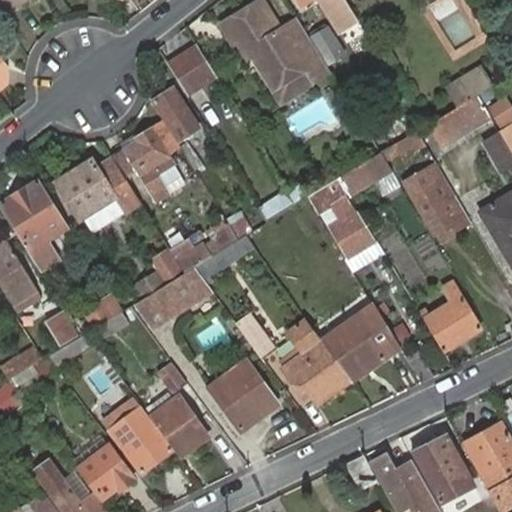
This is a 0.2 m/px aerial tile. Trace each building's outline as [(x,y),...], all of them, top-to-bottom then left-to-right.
[(0,0),(0,7),(6,16),(33,0),(0,0)] [(332,76),(296,18),(282,26),(263,0),(256,0),(216,28),(232,51),(237,48),(248,64),(251,63),(272,91),(307,74),(314,87),(332,76)] [(320,0),(339,31),(356,21),(343,0),(297,0),(301,5),(310,0),(320,0)] [(441,0),(431,7),(460,46),(475,35),(448,0),(441,0)] [(343,54),(327,27),(311,36),(327,63),(343,54)] [(197,49),(168,67),(185,94),(214,76),(197,49)] [(488,89),(489,88),(479,70),(446,89),(456,108),(476,96),(488,89)] [(314,87),(307,74),(272,91),(281,106),(314,87)] [(510,125),(488,89),(476,96),(491,120),(498,132),(510,125)] [(154,102),(178,141),(198,130),(173,90),(154,102)] [(456,108),(425,127),(439,150),(491,120),(476,96),(456,108)] [(511,124),(510,125),(498,132),(499,134),(511,154),(511,124)] [(124,150),(155,200),(168,191),(152,165),(169,155),(152,128),(135,139),(137,141),(124,150)] [(416,133),(379,154),(385,164),(422,142),(416,133)] [(511,154),(499,134),(483,144),(500,173),(509,168),(511,173),(511,154)] [(420,175),(436,165),(428,153),(413,163),(420,175)] [(379,154),(340,178),(351,196),(391,172),(385,164),(379,154)] [(141,204),(113,158),(96,168),(91,161),(56,183),(79,222),(115,199),(124,215),(141,204)] [(470,221),(436,165),(420,175),(406,184),(437,235),(454,224),(456,229),(470,221)] [(349,255),(374,241),(348,198),(351,196),(340,178),(308,198),(318,216),(332,208),(340,221),(332,226),(349,255)] [(26,249),(38,267),(55,257),(44,239),(65,227),(36,181),(1,203),(29,247),(26,249)] [(300,183),(256,209),(265,224),(309,197),(300,183)] [(511,196),(482,213),(511,263),(511,196)] [(225,219),(204,231),(215,252),(237,241),(225,219)] [(454,224),(437,235),(442,243),(459,233),(456,229),(454,224)] [(203,261),(194,267),(203,280),(253,247),(245,236),(203,261)] [(7,239),(0,243),(0,285),(17,313),(43,297),(7,239)] [(349,255),(345,258),(353,273),(384,253),(376,240),(374,241),(349,255)] [(192,243),(172,255),(184,274),(194,267),(203,261),(192,243)] [(166,285),(180,276),(164,248),(149,257),(166,285)] [(194,267),(184,274),(180,276),(166,285),(162,287),(143,299),(138,302),(156,327),(212,292),(203,280),(194,267)] [(133,282),(143,299),(162,287),(152,271),(133,282)] [(427,308),(420,312),(442,351),(481,329),(453,283),(444,288),(453,304),(431,316),(427,308)] [(124,310),(114,293),(85,311),(95,328),(97,327),(121,312),(124,310)] [(372,303),(366,293),(313,330),(320,340),(372,303)] [(400,347),(372,303),(320,340),(350,382),(400,347)] [(65,311),(47,323),(62,348),(81,336),(65,311)] [(121,312),(97,327),(106,341),(130,326),(121,312)] [(249,314),(235,324),(262,360),(276,351),(249,314)] [(203,351),(228,337),(219,320),(194,335),(203,351)] [(320,340),(313,330),(306,320),(288,332),(298,345),(281,358),(286,366),(282,369),(299,393),(305,389),(316,406),(350,382),(320,340)] [(62,348),(43,360),(54,373),(68,362),(73,368),(98,350),(89,332),(81,336),(62,348)] [(36,347),(2,369),(10,380),(43,360),(36,347)] [(422,384),(434,378),(416,351),(406,357),(422,384)] [(188,383),(174,363),(162,372),(176,392),(188,383)] [(261,408),(273,399),(247,363),(210,389),(241,431),(265,414),(261,408)] [(0,415),(12,406),(14,408),(20,404),(5,383),(0,386),(0,415)] [(153,405),(158,412),(175,399),(170,393),(153,405)] [(114,425),(139,408),(142,405),(135,396),(108,417),(114,425)] [(158,412),(150,417),(180,457),(208,437),(178,397),(175,399),(158,412)] [(278,406),(273,399),(261,408),(265,414),(278,406)] [(108,430),(139,473),(171,450),(139,408),(114,425),(108,417),(102,422),(108,430)] [(511,503),(511,444),(500,422),(463,442),(501,509),(511,503)] [(446,435),(412,452),(440,507),(473,489),(446,435)] [(77,468),(102,501),(117,490),(118,491),(132,480),(105,446),(77,468)] [(415,511),(436,511),(439,511),(412,460),(396,467),(387,452),(371,461),(399,510),(411,504),(415,511)] [(359,491),(379,481),(364,454),(344,463),(359,491)] [(51,463),(36,473),(63,511),(85,511),(81,507),(51,463)] [(58,511),(45,494),(30,501),(38,511),(58,511)] [(106,511),(95,496),(81,507),(85,511),(106,511)] [(38,511),(30,501),(18,507),(20,511),(38,511)]
